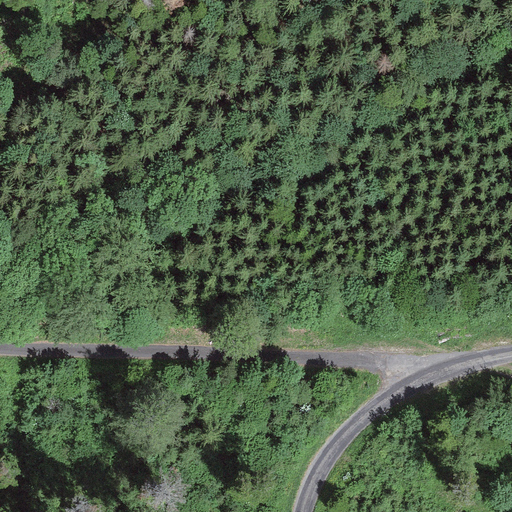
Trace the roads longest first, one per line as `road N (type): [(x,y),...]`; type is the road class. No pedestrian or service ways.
road 1 (track): [(0,350),(466,364)]
road 2 (unclassified): [(304,511),(324,463),(369,414),(441,373),(511,354)]
